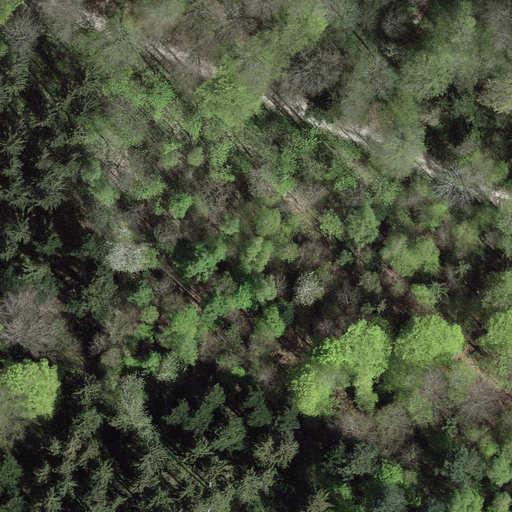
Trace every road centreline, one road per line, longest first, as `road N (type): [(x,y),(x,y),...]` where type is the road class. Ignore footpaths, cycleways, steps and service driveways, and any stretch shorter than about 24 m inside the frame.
road 1 (track): [(511,201),(350,130),(155,28),(86,8)]
road 2 (track): [(431,0),(350,130)]
